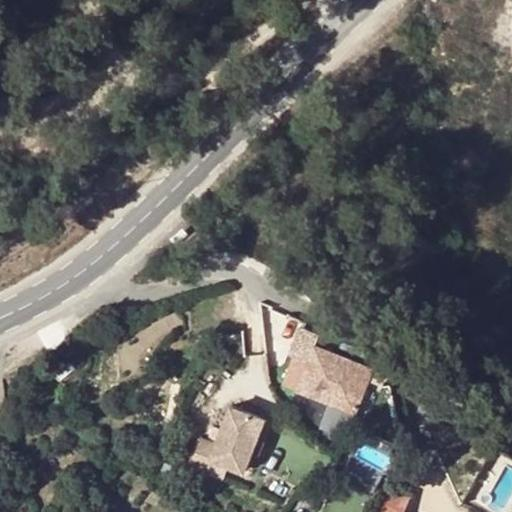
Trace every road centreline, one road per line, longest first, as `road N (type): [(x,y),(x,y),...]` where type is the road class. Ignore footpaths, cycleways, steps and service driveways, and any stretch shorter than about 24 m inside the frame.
road 1 (residential): [(82,271),(135,292),(242,271),(511,437)]
road 2 (secondary): [(354,0),(153,210),(82,271)]
road 3 (track): [(0,133),(162,91),(262,12),(290,0)]
